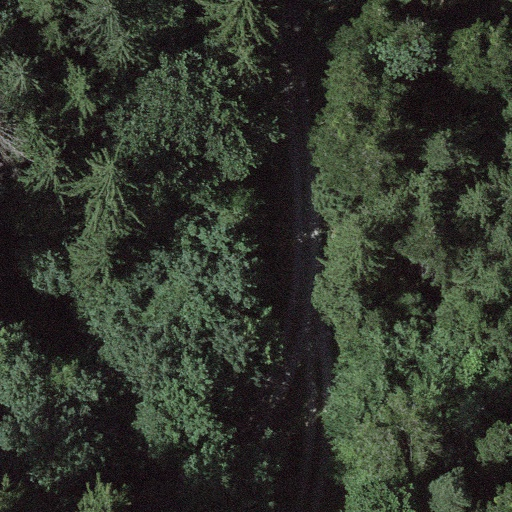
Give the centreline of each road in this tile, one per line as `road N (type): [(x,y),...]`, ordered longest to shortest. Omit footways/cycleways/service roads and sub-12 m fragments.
road 1 (track): [(284,0),(313,292),(276,400),(209,472),(137,506),(35,511)]
road 2 (track): [(304,511),(319,415),(313,292)]
